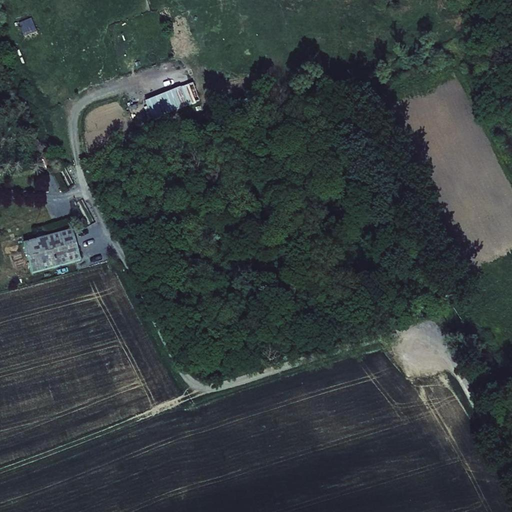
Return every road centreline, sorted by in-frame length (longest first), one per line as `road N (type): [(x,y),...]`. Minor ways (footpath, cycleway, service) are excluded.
road 1 (track): [(511,465),(424,325),(226,385),(199,382),(174,353),(74,153),(69,119),(77,103),(122,87)]
road 2 (track): [(0,468),(209,385)]
